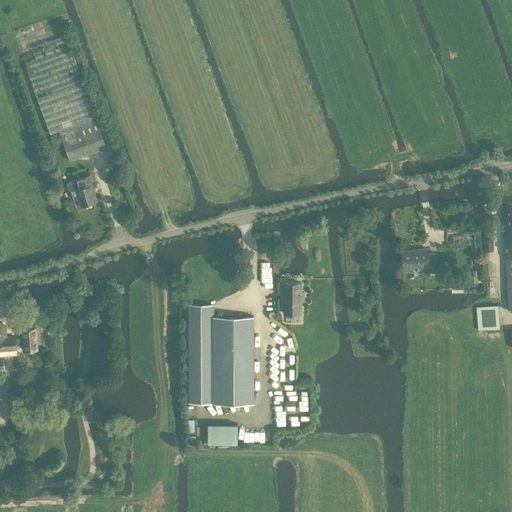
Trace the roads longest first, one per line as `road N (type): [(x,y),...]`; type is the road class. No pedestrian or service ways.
road 1 (unclassified): [(0,279),(260,211),(511,165)]
road 2 (track): [(511,450),(503,318)]
